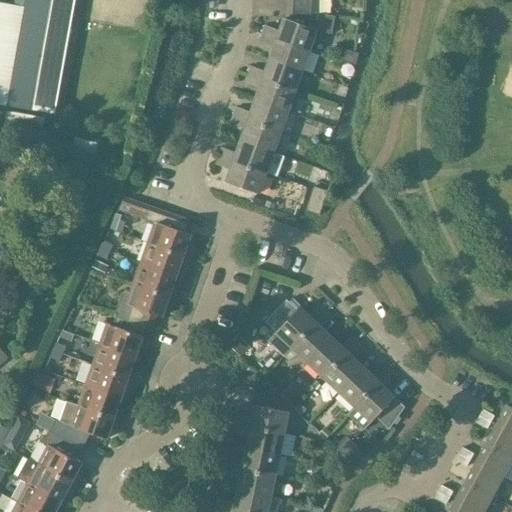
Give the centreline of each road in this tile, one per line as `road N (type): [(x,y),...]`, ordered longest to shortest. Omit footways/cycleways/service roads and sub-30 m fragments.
road 1 (residential): [(359,511),(368,489),(389,485),(424,495),(461,432),(458,406),(407,364),(348,266),(320,243),(233,215)]
road 2 (residential): [(99,499),(190,381),(233,215)]
road 3 (residential): [(233,215),(184,192),(239,34),(240,0)]
